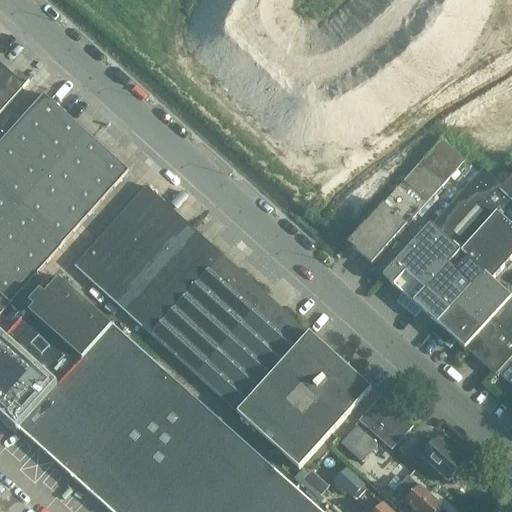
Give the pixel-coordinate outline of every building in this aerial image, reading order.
[(511,0),(286,0),(478,166),(511,126),(511,0)] [(0,57),(0,114),(28,83),(0,57)] [(130,173),(44,96),(0,144),(0,296),(10,306),(130,173)] [(348,245),(349,246),(372,266),(407,227),(465,162),(441,141),(384,206),(348,245)] [(482,172),(465,191),(511,232),(511,177),(502,189),(482,172)] [(74,269),(120,310),(192,229),(147,188),(74,269)] [(511,258),(511,232),(465,191),(431,229),(459,255),(483,276),(491,283),(511,258)] [(384,279),(414,305),(459,255),(431,229),(429,228),(384,279)] [(340,362),(214,249),(192,229),(120,310),(275,449),(333,385),(326,378),(340,362)] [(483,276),(437,327),(465,352),(511,301),(504,295),(491,283),(483,276)] [(0,344),(0,416),(18,433),(114,327),(60,279),(0,344)] [(0,317),(10,306),(0,296),(0,317)] [(511,301),(465,352),(494,378),(498,374),(509,362),(511,358),(511,301)] [(114,327),(18,433),(71,481),(167,375),(114,327)] [(511,364),(509,362),(498,374),(511,387),(511,364)] [(167,375),(71,481),(105,511),(140,511),(221,423),(167,375)] [(350,449),(367,430),(372,435),(380,426),(399,443),(413,428),(380,399),(359,423),(341,441),(350,449)] [(221,423),(140,511),(237,511),(274,471),(221,423)] [(448,485),(465,466),(438,443),(427,455),(417,447),(409,456),(425,470),(428,467),(448,485)] [(334,483),(353,500),(365,487),(346,470),(334,483)] [(318,511),(274,471),(237,511),(318,511)] [(328,489),(311,473),(300,485),(318,501),(328,489)] [(407,481),(403,486),(395,478),(387,487),(384,484),(379,491),(389,501),(394,495),(406,506),(405,507),(410,511),(440,511),(442,511),(419,490),(418,491),(407,481)]
